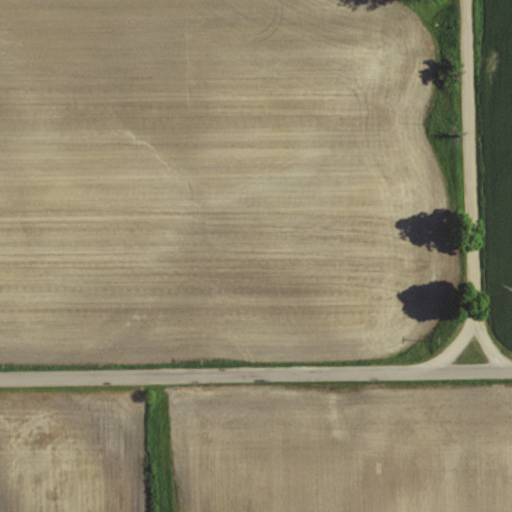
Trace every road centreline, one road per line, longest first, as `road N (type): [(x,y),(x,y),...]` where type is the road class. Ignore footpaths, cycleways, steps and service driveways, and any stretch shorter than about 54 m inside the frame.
road 1 (tertiary): [(0,379),(511,371)]
road 2 (residential): [(473,372),(463,0)]
